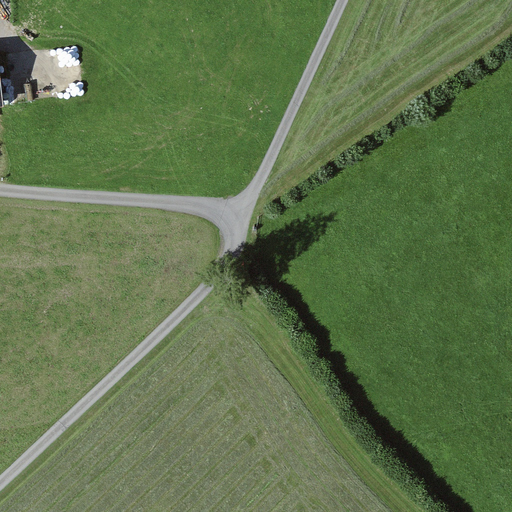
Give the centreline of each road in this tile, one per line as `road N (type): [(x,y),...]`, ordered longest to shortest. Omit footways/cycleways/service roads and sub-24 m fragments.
road 1 (residential): [(344,0),(207,284),(0,482)]
road 2 (track): [(247,211),(0,190)]
